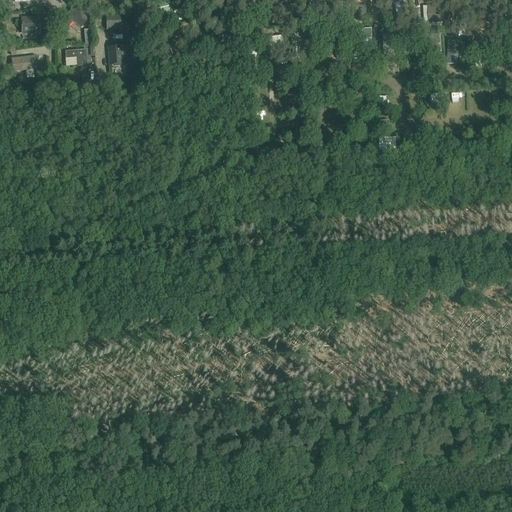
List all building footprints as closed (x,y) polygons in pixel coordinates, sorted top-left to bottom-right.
[(297,4),(270,10),(272,22),(299,17),(297,4)] [(225,21),(221,5),(200,10),(200,11),(199,12),(200,15),(201,16),(201,17),(215,14),(217,23),(225,21)] [(66,17),(80,28),(89,18),(75,6),(66,17)] [(107,30),(120,29),(119,16),(106,16),(107,30)] [(39,33),(39,19),(22,19),(23,34),(39,33)] [(109,65),(123,64),(122,47),(108,48),(109,65)] [(65,52),(66,59),(79,58),(80,67),(88,66),(86,50),(65,52)] [(37,69),(36,57),(12,59),(13,68),(24,66),(25,70),(37,69)]
